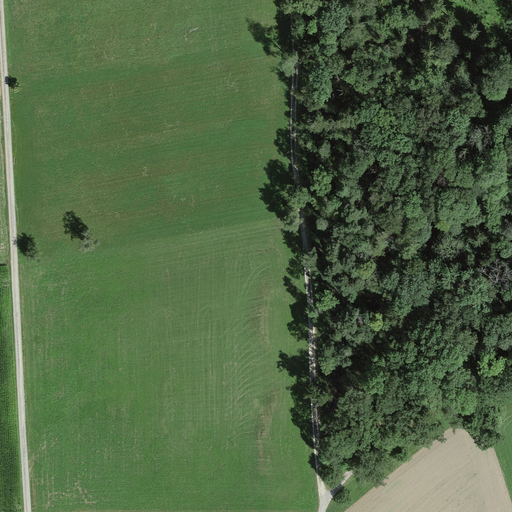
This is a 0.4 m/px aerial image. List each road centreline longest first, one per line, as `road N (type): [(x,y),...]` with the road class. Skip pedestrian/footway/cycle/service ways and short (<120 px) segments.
road 1 (track): [(324,499),(345,474),(409,344),(421,294),(415,0)]
road 2 (track): [(321,511),(292,127),(296,0)]
road 3 (track): [(26,511),(0,0)]
